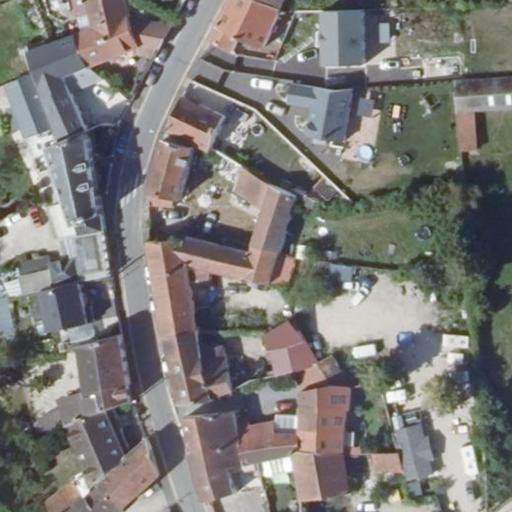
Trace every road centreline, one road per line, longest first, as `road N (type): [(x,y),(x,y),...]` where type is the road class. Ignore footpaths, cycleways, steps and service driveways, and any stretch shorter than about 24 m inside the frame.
road 1 (residential): [(191,511),(153,397),(128,217),(148,119),(212,0)]
road 2 (unknown): [(184,51),(289,118)]
